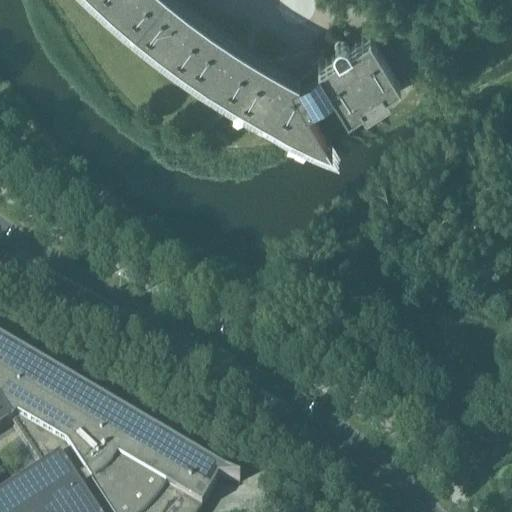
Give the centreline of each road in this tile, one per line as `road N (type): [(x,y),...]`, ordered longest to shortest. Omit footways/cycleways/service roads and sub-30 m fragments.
road 1 (unknown): [(0,158),(60,207),(420,424),(489,511)]
road 2 (unknown): [(254,322),(281,290),(443,239),(479,215),(511,206)]
road 3 (secondary): [(432,511),(309,406),(266,382),(243,380)]
road 4 (secondary): [(243,380),(254,399),(335,452),(401,511)]
road 5 (secondary): [(243,380),(67,280)]
